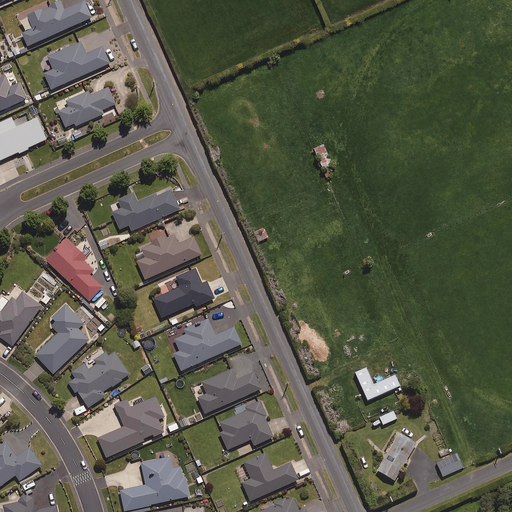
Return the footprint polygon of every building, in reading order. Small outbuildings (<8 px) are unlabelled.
[(49,7),(47,1),(36,6),(39,12),(28,17),(34,30),(23,35),(29,47),(93,19),(85,2),(65,11),(61,2),(49,7)] [(87,55),(82,42),(48,58),(54,71),(45,75),(52,91),(110,64),(103,48),(87,55)] [(11,88),(6,77),(0,79),(0,112),(27,100),(20,84),(11,88)] [(116,105),(109,89),(91,96),(89,93),(67,102),(70,108),(59,112),(66,129),(75,125),(76,127),(105,115),(104,111),(116,105)] [(34,97),(36,103),(46,99),(44,93),(34,97)] [(40,115),(35,104),(30,107),(35,118),(40,115)] [(30,151),(29,149),(48,140),(39,119),(17,128),(13,119),(0,124),(0,162),(19,154),(20,155),(30,151)] [(81,130),(73,133),(76,141),(84,137),(81,130)] [(181,211),(171,190),(156,197),(156,195),(138,203),(134,194),(118,201),(122,210),(113,214),(121,231),(130,227),(133,232),(181,211)] [(107,236),(97,240),(102,252),(112,248),(107,236)] [(179,245),(175,236),(166,240),(165,238),(141,248),(146,259),(138,262),(146,281),(203,255),(195,238),(179,245)] [(88,258),(68,239),(47,261),(90,302),(104,288),(90,276),(95,271),(85,262),(88,258)] [(203,285),(196,270),(177,278),(181,288),(154,300),(163,319),(195,304),(197,308),(215,300),(208,283),(203,285)] [(43,307),(23,293),(16,302),(12,299),(2,313),(0,311),(0,330),(3,332),(0,336),(0,337),(13,347),(43,307)] [(84,324),(66,305),(52,318),(57,323),(52,327),(59,334),(36,356),(54,375),(90,341),(79,329),(84,324)] [(205,322),(203,318),(195,321),(197,325),(185,330),(187,335),(175,340),(181,352),(175,355),(182,372),(243,346),(235,328),(217,337),(210,320),(205,322)] [(143,347),(138,340),(131,344),(136,352),(143,347)] [(131,376),(115,354),(108,358),(105,354),(95,361),(98,365),(90,370),(85,364),(73,373),(77,379),(69,384),(76,394),(78,393),(90,409),(106,397),(104,394),(131,376)] [(373,386),(366,369),(355,374),(367,402),(400,388),(395,376),(373,386)] [(238,382),(232,370),(203,383),(208,395),(199,399),(206,415),(263,389),(256,374),(238,382)] [(165,418),(156,398),(131,409),(128,401),(116,406),(125,428),(99,439),(108,461),(166,436),(159,421),(165,418)] [(261,401),(248,407),(249,411),(221,424),(224,432),(221,434),(229,451),(252,441),(255,447),(274,438),(265,418),(268,417),(261,401)] [(84,405),(74,412),(78,418),(89,411),(84,405)] [(108,408),(92,416),(96,425),(113,417),(108,408)] [(397,420),(393,412),(379,418),(383,426),(397,420)] [(178,423),(168,426),(171,434),(181,431),(178,423)] [(416,446),(399,435),(377,472),(394,483),(416,446)] [(16,459),(5,444),(0,447),(0,488),(16,477),(20,482),(43,466),(30,449),(16,459)] [(274,472),(266,454),(245,464),(252,480),(243,484),(252,502),(299,481),(291,464),(274,472)] [(463,469),(457,455),(436,464),(443,478),(463,469)] [(175,468),(172,458),(142,464),(147,486),(121,492),(126,511),(190,498),(183,466),(175,468)] [(32,495),(19,498),(20,503),(4,507),(4,511),(58,511),(57,507),(36,511),(32,495)] [(300,510),(295,498),(262,511),(307,511),(305,508),(300,510)]
